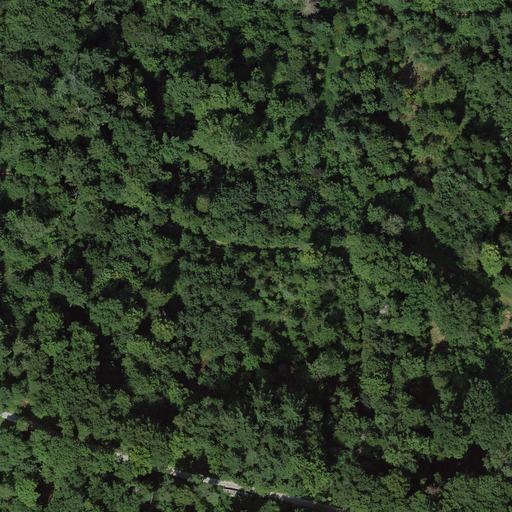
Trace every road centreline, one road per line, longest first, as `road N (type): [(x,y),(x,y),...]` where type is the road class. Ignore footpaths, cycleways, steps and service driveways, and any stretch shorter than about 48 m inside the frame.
road 1 (track): [(0,169),(225,245),(419,251),(511,300)]
road 2 (track): [(335,511),(163,470),(0,414)]
road 3 (track): [(511,18),(340,0)]
